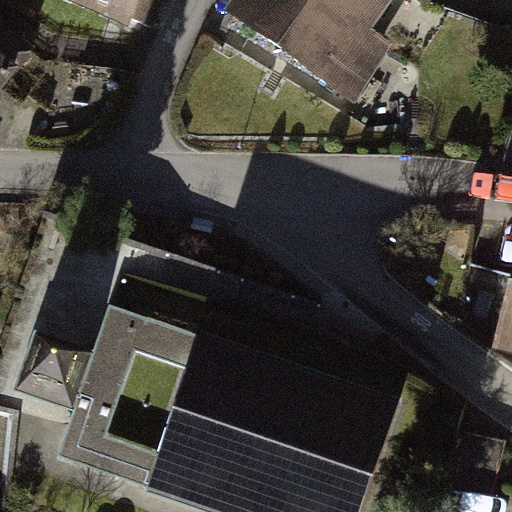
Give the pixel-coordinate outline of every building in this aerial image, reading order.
[(142,0),(48,0),(132,29),(142,0)] [(433,0),(221,0),(214,10),(360,115),(403,56),(367,31),(389,0),(412,0),(426,10),(433,0)] [(0,118),(46,55),(0,22),(0,118)] [(511,356),(511,256),(490,351),(511,356)] [(113,303),(100,338),(137,351),(190,369),(201,336),(202,334),(113,303)] [(95,353),(38,333),(18,390),(75,410),(95,353)] [(364,511),(401,404),(201,336),(190,369),(161,455),(149,489),(217,511),(364,511)] [(95,353),(75,410),(71,424),(108,436),(137,351),(100,338),(95,353)] [(108,436),(71,424),(59,459),(148,491),(149,489),(161,455),(108,436)] [(507,444),(461,433),(445,496),(492,508),(507,444)]
